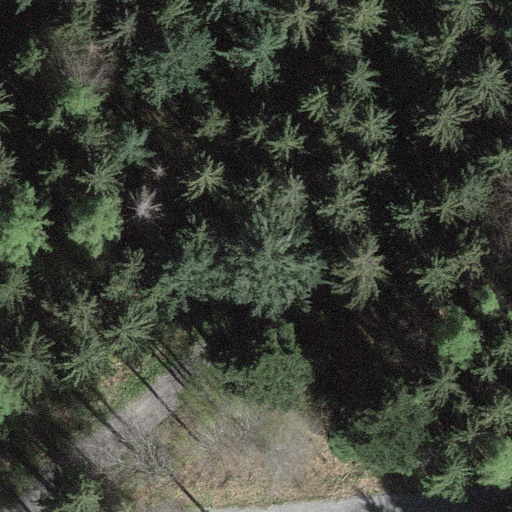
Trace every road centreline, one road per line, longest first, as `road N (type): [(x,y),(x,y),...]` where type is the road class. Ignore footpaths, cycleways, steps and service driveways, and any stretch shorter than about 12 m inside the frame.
road 1 (track): [(13,511),(511,109)]
road 2 (track): [(322,511),(511,498)]
